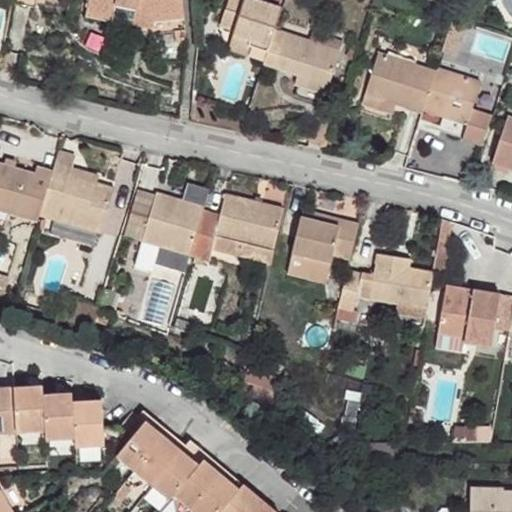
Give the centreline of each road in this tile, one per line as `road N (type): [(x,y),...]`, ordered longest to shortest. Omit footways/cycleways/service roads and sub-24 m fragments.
road 1 (residential): [(0,95),(476,200),(511,216)]
road 2 (residential): [(319,511),(279,474),(143,383),(0,335)]
